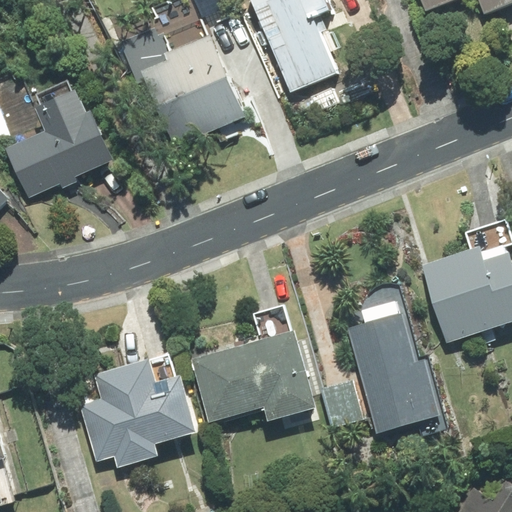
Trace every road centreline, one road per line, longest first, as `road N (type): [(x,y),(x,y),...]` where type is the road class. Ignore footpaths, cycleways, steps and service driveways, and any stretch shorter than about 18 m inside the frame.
road 1 (residential): [(0,293),(82,284),(141,266),(511,119)]
road 2 (unknown): [(21,317),(70,511)]
